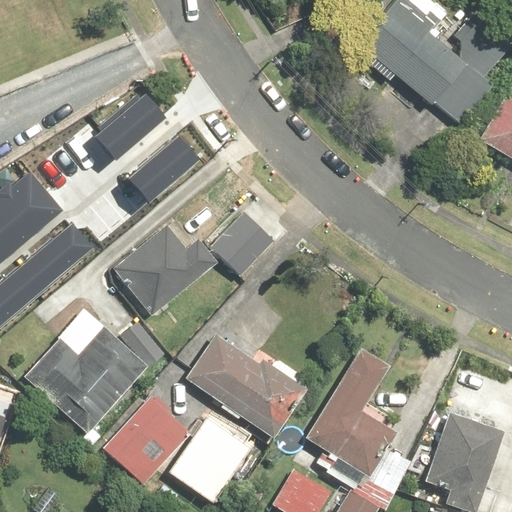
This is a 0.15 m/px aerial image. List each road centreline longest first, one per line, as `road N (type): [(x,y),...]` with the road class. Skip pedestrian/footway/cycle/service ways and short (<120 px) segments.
road 1 (residential): [(511,303),(342,195),(275,127),(182,0)]
road 2 (unknown): [(183,2),(0,102)]
